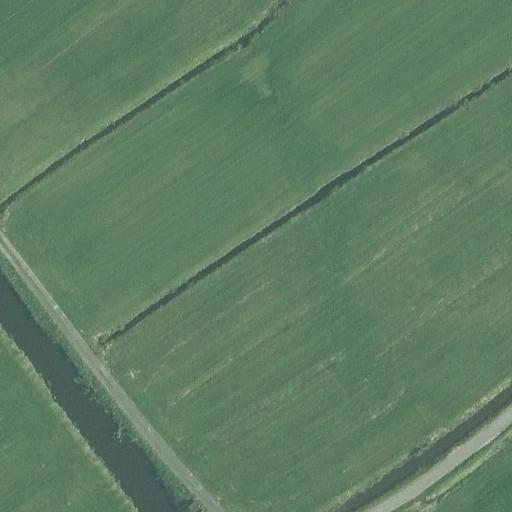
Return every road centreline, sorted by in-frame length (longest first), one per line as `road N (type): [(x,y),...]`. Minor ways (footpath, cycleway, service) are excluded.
road 1 (track): [(0,246),(78,353),(216,511)]
road 2 (unclassified): [(380,511),(511,416)]
